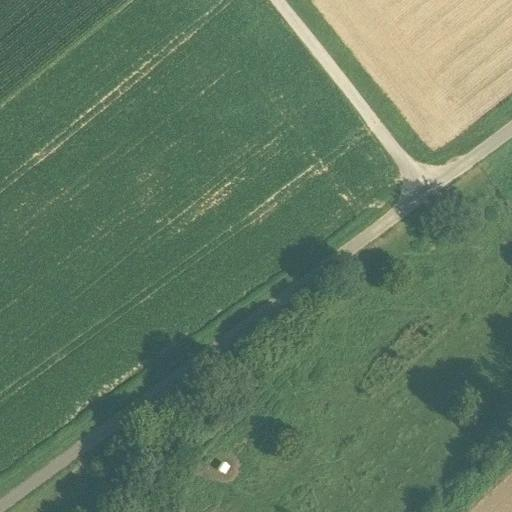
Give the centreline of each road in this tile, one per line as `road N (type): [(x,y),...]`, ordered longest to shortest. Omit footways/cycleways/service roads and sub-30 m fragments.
road 1 (track): [(0,511),(511,129)]
road 2 (track): [(425,196),(270,0)]
